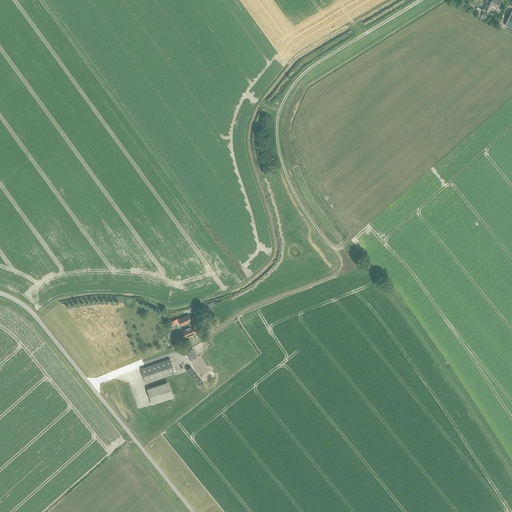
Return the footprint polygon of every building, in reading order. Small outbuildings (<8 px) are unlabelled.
[(491,0),(489,5),(487,3),(484,9),(485,10),(488,11),(492,4),(498,7),(501,0),(500,0),(491,0)] [(186,338),(197,333),(193,325),(193,326),(191,322),(192,321),(189,315),(178,319),(181,326),(185,324),(187,328),(183,330),(186,338)] [(192,348),(185,353),(191,360),(197,356),(192,348)] [(170,359),(141,368),(146,383),(175,373),(170,359)] [(199,385),(203,382),(190,367),(186,370),(199,385)] [(167,382),(148,389),(153,403),(172,397),(167,382)]
